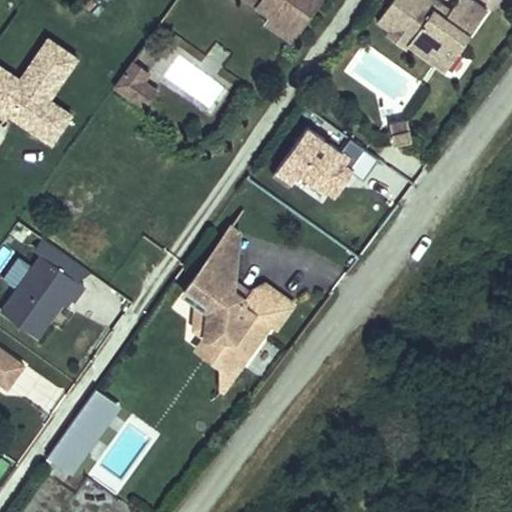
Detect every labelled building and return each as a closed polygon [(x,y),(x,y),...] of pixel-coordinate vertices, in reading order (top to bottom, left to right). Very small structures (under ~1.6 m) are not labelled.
[(320,0),(244,0),(267,16),(276,5),(303,24),(320,0)] [(487,7),(476,0),(455,0),(451,7),(446,14),(434,6),(438,0),(390,0),(377,20),(389,29),(390,29),(397,19),(403,19),(417,28),(408,42),(409,42),(445,68),(487,7)] [(451,7),(441,0),(438,0),(434,6),(446,14),(451,7)] [(289,43),(303,24),(276,5),(267,16),(261,23),(289,43)] [(417,28),(403,19),(397,19),(390,29),(389,29),(386,33),(406,46),(409,42),(408,42),(417,28)] [(0,70),(0,109),(7,114),(10,111),(40,132),(59,103),(49,96),(78,55),(49,36),(21,76),(17,82),(0,70)] [(133,58),(115,82),(143,103),(155,86),(143,78),(149,69),(133,58)] [(0,63),(0,70),(17,82),(21,76),(0,63)] [(59,103),(40,132),(52,140),(71,112),(59,103)] [(314,107),(304,120),(337,146),(348,133),(314,107)] [(412,138),(407,117),(390,121),(394,141),(412,138)] [(352,191),(374,152),(345,135),(340,143),(299,120),(268,174),(323,205),(336,182),(352,191)] [(242,231),(232,224),(199,269),(211,271),(215,247),(238,251),(242,231)] [(246,296),(232,287),(234,277),(237,261),(238,251),(215,247),(211,271),(199,269),(184,290),(197,300),(195,327),(206,335),(235,335),(235,348),(246,356),(270,323),(276,327),(294,301),(266,281),(250,288),(246,296)] [(41,253),(1,309),(37,336),(62,302),(67,295),(71,298),(73,299),(84,284),(41,253)] [(246,296),(250,288),(234,277),(232,287),(246,296)] [(62,302),(66,305),(71,298),(67,295),(62,302)] [(235,348),(235,335),(206,335),(196,349),(221,366),(224,387),(246,356),(235,348)] [(0,346),(0,381),(7,386),(23,363),(0,346)] [(64,473),(68,477),(121,403),(96,386),(93,391),(113,405),(92,434),(82,427),(74,438),(72,437),(69,440),(81,449),(64,473)] [(93,391),(44,459),(64,473),(81,449),(69,440),(72,437),(74,438),(82,427),(92,434),(113,405),(93,391)]
